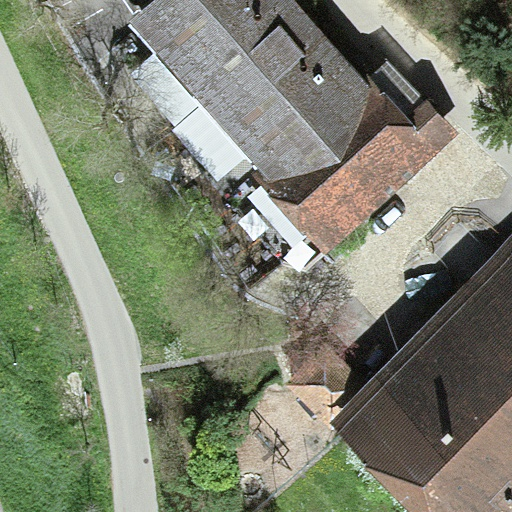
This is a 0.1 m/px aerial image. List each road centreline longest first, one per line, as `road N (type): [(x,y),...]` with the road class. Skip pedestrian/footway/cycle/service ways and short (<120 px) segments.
road 1 (residential): [(120,511),(112,442),(118,344),(0,71)]
road 2 (residential): [(352,0),(511,149)]
